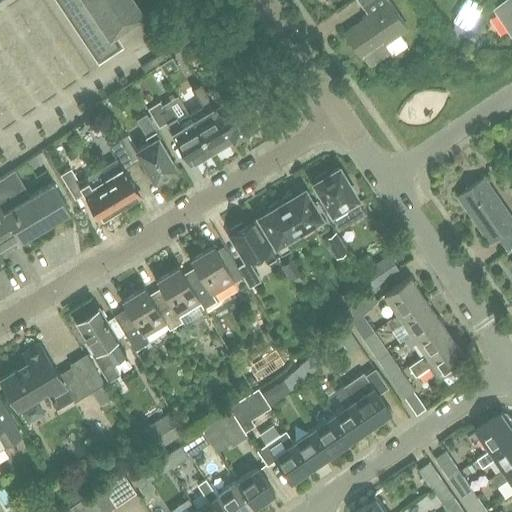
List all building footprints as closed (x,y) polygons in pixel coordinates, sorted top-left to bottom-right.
[(64,0),(99,51),(116,40),(111,33),(142,12),(143,12),(134,0),(64,0)] [(389,0),(359,0),(364,6),(365,6),(370,15),(347,31),(365,57),(366,56),(371,63),(374,63),(389,53),(389,50),(385,44),(409,27),(391,1),(389,0)] [(476,0),(465,0),(455,17),(470,25),(483,4),(476,0)] [(511,0),(510,0),(511,2),(499,11),(511,29),(511,0)] [(205,41),(188,51),(194,62),(211,52),(205,41)] [(166,49),(140,66),(145,73),(159,64),(166,75),(178,67),(172,56),(171,56),(166,49)] [(223,142),(232,136),(205,90),(205,89),(201,82),(191,88),(201,104),(188,112),(193,120),(211,149),(212,148),(215,149),(219,147),(222,145),(223,142)] [(205,90),(232,136),(233,137),(255,124),(257,122),(258,120),(258,117),(258,116),(257,114),(256,113),(254,111),(253,111),(251,110),(249,110),(248,111),(246,111),(236,94),(224,101),(214,84),(205,89),(205,90)] [(211,149),(193,120),(188,112),(177,118),(170,107),(165,109),(160,100),(148,108),(159,126),(167,122),(190,161),(193,160),(196,160),(199,159),(203,156),(203,153),(211,149)] [(139,154),(141,157),(155,179),(156,178),(160,180),(164,179),(167,176),(167,172),(176,167),(170,157),(172,156),(146,112),(137,118),(150,139),(148,140),(152,147),(139,154)] [(128,135),(120,139),(133,162),(141,157),(139,154),(128,135)] [(103,178),(120,206),(140,193),(130,176),(124,167),(133,162),(120,139),(111,144),(118,158),(98,170),(103,178)] [(0,251),(69,210),(59,193),(52,181),(31,194),(15,167),(0,177),(0,260),(3,259),(0,253),(0,251)] [(325,171),(314,177),(316,181),(315,182),(325,199),(332,211),(341,226),(355,219),(366,212),(349,184),(339,167),(327,174),(325,171)] [(71,168),(61,173),(74,196),(83,191),(99,218),(120,206),(103,178),(93,184),(88,175),(78,181),(71,168)] [(491,240),(499,235),(507,247),(511,244),(511,217),(484,177),(459,194),(491,240)] [(292,193),(279,200),(298,230),(312,222),(318,231),(327,225),(315,205),(304,188),(293,195),(292,193)] [(270,209),(258,216),(281,253),(290,248),(284,239),(298,230),(279,200),(268,207),(270,209)] [(276,256),(263,236),(253,219),(243,225),(242,222),(231,229),(232,231),(230,233),(239,248),(247,259),(236,265),(249,287),(261,280),(248,258),(260,252),(266,262),(276,256)] [(347,250),(337,232),(328,238),(338,256),(347,250)] [(200,301),(199,301),(203,308),(217,300),(212,293),(234,280),(212,243),(190,257),(196,268),(185,275),(184,276),(200,301)] [(398,269),(389,255),(362,274),(371,287),(398,269)] [(301,272),(293,258),(281,264),(289,279),(292,277),(293,277),(301,272)] [(184,276),(185,275),(178,264),(155,278),(162,289),(151,296),(150,296),(165,321),(165,322),(169,329),(182,321),(178,314),(199,301),(200,301),(184,276)] [(410,275),(383,293),(397,314),(424,296),(410,275)] [(150,296),(151,296),(144,285),(121,298),(128,310),(115,317),(135,349),(148,341),(144,334),(165,322),(165,321),(150,296)] [(369,291),(345,313),(363,338),(373,331),(362,315),(377,301),(369,291)] [(398,314),(391,319),(397,326),(403,322),(411,333),(437,315),(424,296),(397,314),(398,314)] [(87,338),(84,340),(107,380),(119,372),(111,358),(124,350),(116,337),(117,337),(116,336),(99,307),(96,309),(94,307),(86,312),(86,314),(76,321),(87,338)] [(411,334),(404,338),(410,347),(417,343),(425,353),(451,335),(437,315),(411,333),(411,334)] [(345,324),(318,349),(325,358),(343,342),(349,352),(359,345),(345,324)] [(373,331),(363,338),(376,357),(387,350),(373,331)] [(425,353),(409,364),(417,376),(432,365),(439,374),(465,356),(451,335),(425,353)] [(57,373),(49,360),(39,343),(24,352),(29,361),(0,377),(0,378),(15,404),(45,387),(56,405),(71,397),(73,400),(104,381),(87,351),(69,361),(71,365),(57,373)] [(318,349),(300,365),(308,375),(325,358),(318,349)] [(387,350),(376,357),(390,378),(401,370),(387,350)] [(300,365),(282,381),(289,391),(290,391),(308,375),(300,365)] [(401,370),(390,378),(404,397),(414,390),(401,370)] [(352,400),(370,426),(391,412),(364,373),(344,386),(352,400)] [(282,381),(261,394),(268,404),(289,391),(282,381)] [(352,400),(344,386),(337,391),(346,404),(332,413),(350,440),(370,426),(352,400)] [(244,430),(254,424),(238,399),(228,405),(244,430)] [(214,424),(203,431),(210,442),(230,429),(235,436),(244,430),(228,405),(210,417),(214,424)] [(0,447),(21,436),(3,406),(0,407),(0,447)] [(503,410),(476,429),(490,449),(511,433),(511,416),(508,418),(503,410)] [(332,413),(312,427),(331,453),(350,440),(332,413)] [(142,433),(152,451),(184,431),(174,414),(142,433)] [(312,427),(293,440),(311,467),(331,453),(312,427)] [(291,481),(311,467),(293,440),(286,430),(280,434),(287,444),(273,454),(291,481)] [(203,431),(182,444),(189,454),(210,442),(203,431)] [(511,433),(490,449),(476,459),(482,468),(496,457),(504,468),(511,462),(511,433)] [(182,444),(163,456),(169,467),(189,454),(182,444)] [(446,450),(435,457),(449,477),(459,470),(446,450)] [(163,456),(132,475),(144,493),(154,487),(149,479),(169,467),(163,456)] [(429,462),(419,469),(433,488),(443,481),(429,462)] [(504,468),(489,478),(495,487),(510,477),(511,479),(511,462),(504,468)] [(256,466),(236,480),(254,506),(274,492),(256,466)] [(459,470),(449,477),(463,497),(473,490),(459,470)] [(122,471),(112,478),(125,498),(135,490),(122,471)] [(208,499),(197,507),(200,511),(229,511),(216,493),(205,477),(197,483),(208,499)] [(112,478),(102,485),(115,505),(125,498),(112,478)] [(236,480),(216,493),(229,511),(245,511),(254,506),(236,480)] [(443,481),(433,488),(447,508),(457,501),(443,481)] [(66,492),(73,502),(83,495),(76,485),(66,492)] [(102,485),(90,493),(102,511),(103,511),(115,505),(102,485)] [(473,490),(463,497),(473,511),(482,511),(486,509),(473,490)] [(102,511),(90,493),(79,500),(87,511),(102,511)] [(355,511),(387,511),(377,497),(355,511)] [(87,511),(79,500),(70,506),(73,511),(87,511)] [(464,511),(457,501),(447,508),(449,511),(464,511)]
